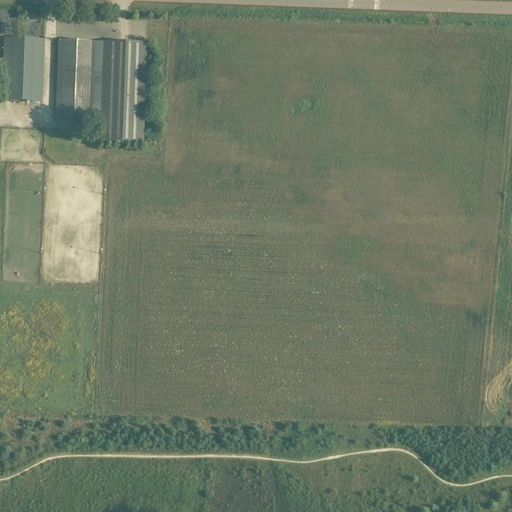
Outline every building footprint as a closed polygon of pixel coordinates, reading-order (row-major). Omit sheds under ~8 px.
[(19,26),(17,8),(0,10),(2,28),(19,26)] [(24,16),(28,25),(36,21),(32,13),(24,16)] [(4,39),(2,101),(42,102),(44,40),(4,39)] [(59,41),(56,116),(91,117),(94,42),(59,41)] [(143,144),(147,44),(104,42),(100,143),(143,144)]
